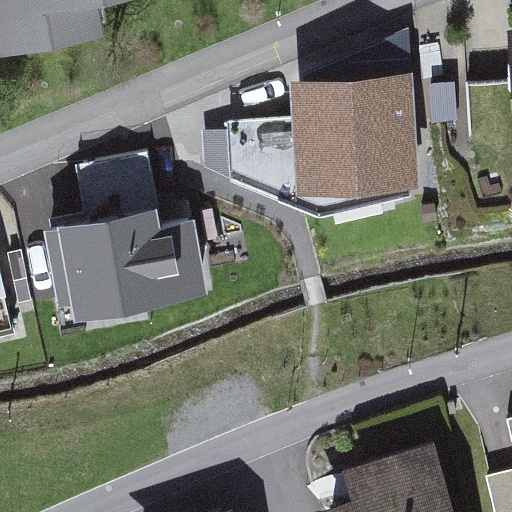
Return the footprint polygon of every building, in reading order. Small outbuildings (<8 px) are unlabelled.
[(0,0),(0,26),(14,24),(19,47),(130,27),(125,0),(0,0)] [(408,78),(294,87),(302,193),(416,184),(408,78)] [(208,172),(241,172),(242,123),(209,123),(208,172)] [(50,221),(68,324),(207,299),(188,196),(50,221)] [(0,331),(14,328),(0,265),(0,331)] [(466,511),(446,450),(323,490),(330,511),(466,511)] [(511,511),(511,456),(493,459),(498,511),(511,511)]
